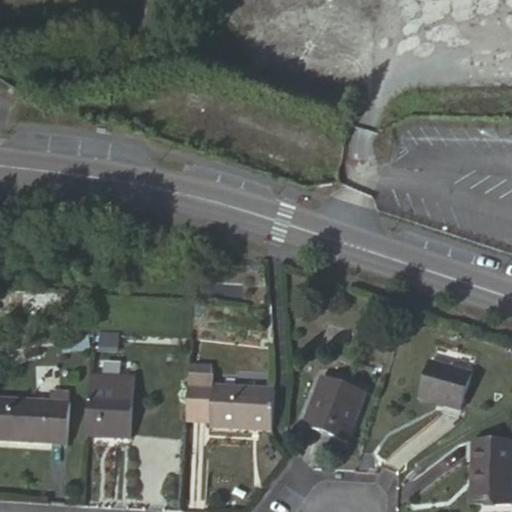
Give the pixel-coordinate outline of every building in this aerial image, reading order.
[(440,361),(430,400),(467,412),(478,372),(440,361)] [(218,372),(194,371),(192,420),(216,420),(215,428),(278,430),(282,387),(218,382),(218,372)] [(309,429),(337,438),(341,424),(361,431),(375,389),(330,374),(309,429)] [(136,378),(90,376),(88,431),(114,432),(113,441),(131,442),(136,378)] [(0,398),(0,437),(70,441),(72,401),(0,398)] [(341,424),(337,438),(356,444),(361,431),(341,424)] [(511,446),(477,445),(475,510),(511,511),(511,446)]
